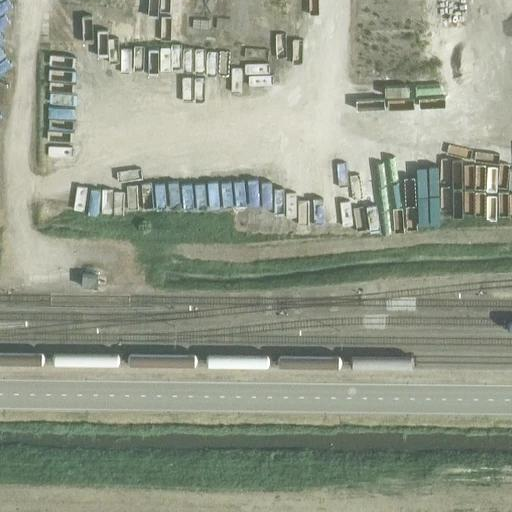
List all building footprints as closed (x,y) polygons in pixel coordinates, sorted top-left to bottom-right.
[(0,0),(0,34),(17,35),(17,0),(0,0)] [(367,0),(368,20),(449,19),(448,0),(367,0)] [(469,0),(469,9),(491,10),(491,0),(469,0)] [(63,19),(63,4),(48,4),(49,38),(75,38),(74,19),(63,19)] [(133,9),(132,37),(163,39),(164,10),(133,9)] [(166,38),(188,38),(188,11),(166,11),(166,38)] [(450,31),(369,32),(370,70),(433,69),(433,49),(451,49),(450,31)] [(511,38),(501,39),(503,60),(511,59),(511,38)] [(464,66),(495,66),(494,40),(464,40),(464,66)] [(0,102),(14,103),(16,73),(0,72),(0,102)]
